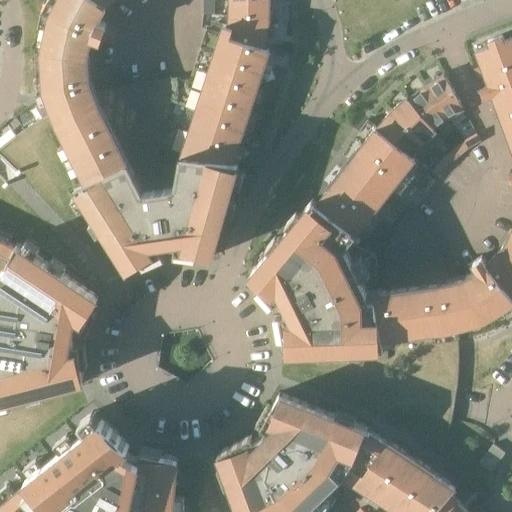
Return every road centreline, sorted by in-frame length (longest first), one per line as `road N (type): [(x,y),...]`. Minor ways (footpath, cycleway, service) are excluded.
road 1 (residential): [(329,88),(279,161),(212,295)]
road 2 (residential): [(212,295),(179,287),(147,297),(119,340),(133,390),(180,413)]
road 3 (residential): [(511,0),(404,44),(329,88)]
road 4 (residential): [(180,413),(214,404),(243,365),(239,325),(212,295)]
